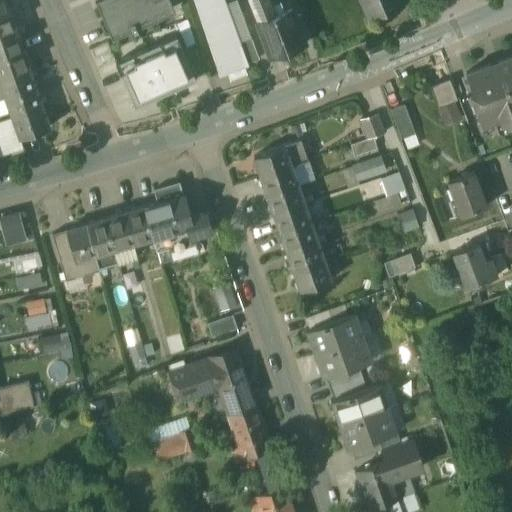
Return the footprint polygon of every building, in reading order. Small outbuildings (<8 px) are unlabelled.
[(4,0),(0,0),(0,16),(9,13),(4,0)] [(165,0),(98,0),(114,35),(170,10),(165,0)] [(240,44),(223,0),(193,0),(219,77),(248,66),(247,64),(240,44)] [(268,0),(251,0),(260,23),(281,15),(278,6),(272,8),(268,0)] [(360,0),(369,19),(402,5),(399,0),(360,0)] [(260,23),(258,24),(262,35),(270,55),(270,57),(304,44),(297,26),(303,24),(300,15),(294,17),(291,11),(281,15),(260,23)] [(0,37),(16,32),(9,13),(0,16),(0,37)] [(16,32),(0,37),(0,58),(23,51),(16,32)] [(176,32),(116,59),(136,105),(196,78),(176,32)] [(27,54),(38,50),(33,36),(22,40),(27,54)] [(251,39),(240,44),(247,64),(259,60),(251,39)] [(23,51),(0,58),(0,80),(29,70),(23,51)] [(511,56),(496,63),(498,66),(490,69),(489,65),(465,74),(472,93),(469,94),(481,127),(500,120),(502,126),(511,122),(511,56)] [(29,70),(0,80),(0,84),(6,99),(36,89),(29,70)] [(449,80),(430,87),(438,107),(456,100),(449,80)] [(36,89),(6,99),(12,118),(43,108),(36,89)] [(412,104),(393,107),(398,137),(417,134),(412,104)] [(43,108),(12,118),(19,138),(50,127),(43,108)] [(384,133),(377,114),(365,118),(372,138),(384,133)] [(357,155),(381,149),(378,137),(354,143),(357,155)] [(283,147),(253,157),(259,177),(290,166),(283,147)] [(345,168),(351,186),(391,172),(385,154),(345,168)] [(290,166),(259,177),(266,196),(297,185),(290,166)] [(473,173),(447,182),(460,217),(486,207),(473,173)] [(373,201),(376,213),(401,206),(394,180),(381,183),(385,198),(373,201)] [(179,182),(153,189),(157,202),(143,206),(152,237),(190,226),(193,236),(210,231),(205,213),(189,218),(179,182)] [(297,185),(266,196),(273,215),(303,204),(297,185)] [(303,204),(273,215),(280,234),(310,223),(303,204)] [(143,206),(124,211),(134,243),(152,237),(143,206)] [(25,210),(6,214),(11,235),(29,231),(25,210)] [(124,211),(105,217),(114,249),(134,243),(124,211)] [(402,214),(406,231),(420,228),(417,211),(402,214)] [(114,249),(105,217),(85,223),(94,254),(114,249)] [(85,223),(64,229),(70,252),(73,261),(94,254),(85,223)] [(310,223),(280,234),(286,253),(317,242),(310,223)] [(190,226),(152,237),(156,251),(168,248),(172,262),(199,254),(193,236),(190,226)] [(64,229),(51,233),(58,256),(70,252),(64,229)] [(317,242),(286,253),(293,272),(323,261),(317,242)] [(134,243),(114,249),(117,261),(118,262),(137,256),(134,243)] [(478,244),(452,254),(465,289),(497,277),(490,259),(484,261),(478,244)] [(114,249),(94,254),(98,267),(117,261),(114,249)] [(73,261),(70,252),(58,256),(65,279),(99,270),(98,267),(94,254),(73,261)] [(415,254),(386,260),(389,274),(418,268),(415,254)] [(323,261),(293,272),(299,291),(330,281),(323,261)] [(50,277),(48,268),(39,270),(41,279),(50,277)] [(216,292),(225,311),(242,303),(233,284),(216,292)] [(55,298),(35,302),(38,314),(58,310),(55,298)] [(327,310),(305,318),(309,329),(331,321),(327,310)] [(59,313),(39,317),(41,329),(61,325),(59,313)] [(309,329),(305,330),(314,354),(364,337),(355,313),(331,321),(309,329)] [(212,323),(216,336),(241,328),(237,315),(212,323)] [(140,328),(128,331),(136,360),(147,357),(140,328)] [(71,349),(68,333),(43,338),(47,354),(71,349)] [(364,337),(314,354),(322,378),(358,366),(372,361),(364,337)] [(236,349),(182,367),(192,398),(216,390),(225,417),(226,417),(254,407),(255,407),(236,349)] [(358,366),(326,377),(330,388),(362,377),(358,366)] [(182,367),(169,371),(179,402),(192,398),(182,367)] [(362,377),(330,388),(334,399),(366,388),(362,377)] [(334,399),(330,401),(338,424),(388,407),(380,383),(366,388),(334,399)] [(28,393),(0,398),(0,416),(32,408),(28,393)] [(254,407),(226,417),(236,446),(229,448),(234,461),(268,448),(254,407)] [(388,407),(338,424),(346,448),(377,438),(396,431),(388,407)] [(189,429),(177,433),(183,452),(195,448),(189,429)] [(177,433),(149,443),(155,462),(183,452),(177,433)] [(377,438),(350,447),(354,460),(381,450),(382,450),(381,450),(377,438)] [(411,439),(381,450),(382,450),(381,450),(385,461),(387,460),(394,478),(405,475),(422,468),(411,439)] [(385,461),(354,472),(368,509),(395,500),(400,498),(394,478),(387,460),(385,461)] [(411,493),(405,475),(394,478),(400,498),(412,494),(411,493)] [(290,511),(283,489),(248,500),(251,511),(256,511),(259,511),(290,511)] [(400,498),(395,500),(399,511),(413,511),(417,511),(412,494),(400,498)] [(368,509),(360,511),(399,511),(395,500),(368,509)]
